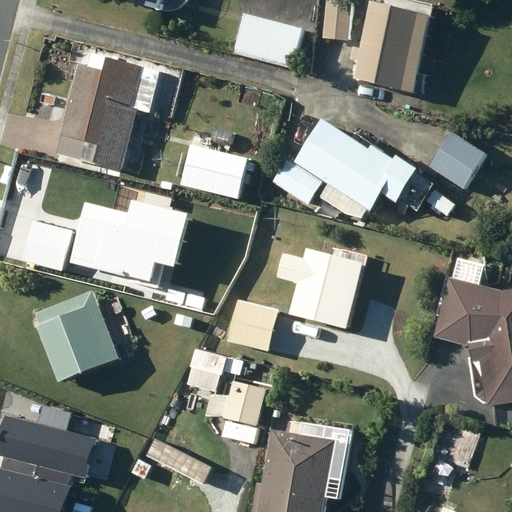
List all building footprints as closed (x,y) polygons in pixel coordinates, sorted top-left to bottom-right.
[(122,0),(172,14),(176,0),(122,0)] [(333,2),(329,39),(356,42),(360,5),(333,2)] [(382,5),(362,80),(423,96),(426,84),(431,86),(434,76),(428,75),(443,21),(382,5)] [(310,32),(250,15),(239,54),(299,72),(310,32)] [(69,137),(75,138),(70,158),(130,173),(145,113),(157,116),(168,72),(100,55),(96,70),(86,67),(69,137)] [(292,162),(278,184),(313,206),(328,183),(380,215),(392,197),(408,207),(428,173),(408,160),(406,163),(383,149),(381,152),(331,122),(303,168),(292,162)] [(458,134),(437,167),(474,190),(495,157),(458,134)] [(188,187),(247,201),(257,161),(198,146),(188,187)] [(435,205),(453,217),(461,206),(443,194),(435,205)] [(292,254),(286,279),(308,284),(300,316),(357,331),(374,267),(315,251),(312,260),(292,254)] [(197,264),(157,254),(149,284),(190,294),(197,264)] [(458,275),(448,311),(474,319),(485,282),(458,275)] [(41,317),(70,384),(127,359),(99,292),(41,317)] [(511,294),(486,299),(495,349),(486,350),(496,409),(511,406),(511,294)] [(234,344),(276,352),(285,312),(243,303),(234,344)] [(155,307),(145,313),(150,322),(161,316),(155,307)] [(180,326),(196,329),(199,318),(182,315),(180,326)] [(202,368),(224,373),(228,358),(206,353),(202,368)] [(232,357),(229,373),(245,377),(249,362),(232,357)] [(231,420),(233,421),(229,439),(261,446),(265,429),(263,428),(271,391),(239,384),(231,420)] [(14,428),(55,443),(66,414),(25,399),(14,428)] [(171,423),(165,435),(189,446),(195,434),(171,423)] [(338,511),(347,443),(283,434),(277,486),(263,484),(259,511),(338,511)] [(142,461),(136,473),(150,480),(156,469),(142,461)]
